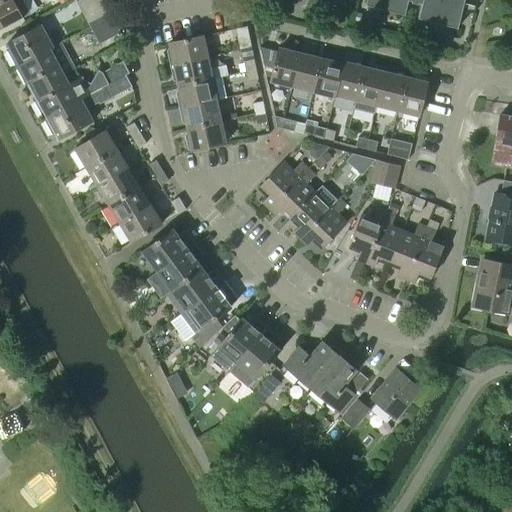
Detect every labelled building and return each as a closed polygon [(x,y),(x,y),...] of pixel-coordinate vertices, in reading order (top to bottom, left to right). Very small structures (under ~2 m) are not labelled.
[(19,0),(7,0),(0,4),(0,30),(28,15),(19,0)] [(81,13),(103,0),(79,0),(75,2),(81,13)] [(87,24),(109,12),(113,10),(108,0),(103,0),(81,13),(87,24)] [(476,1),(474,0),(366,0),(365,6),(404,15),(407,1),(411,2),(411,3),(418,5),(418,4),(421,4),(418,19),(457,29),(461,14),(473,13),(476,1)] [(109,12),(87,24),(93,34),(114,22),(109,12)] [(114,22),(93,34),(99,45),(120,33),(114,22)] [(52,48),(52,47),(40,25),(6,44),(10,50),(6,52),(14,66),(49,48),(50,49),(52,48)] [(246,26),(234,29),(239,50),(251,47),(246,26)] [(170,66),(207,58),(202,36),(168,44),(170,52),(167,56),(170,66)] [(63,75),(74,69),(60,43),(52,47),(52,48),(50,49),(49,48),(14,66),(25,85),(27,83),(32,92),(63,75)] [(262,62),(274,65),(270,81),(290,87),(298,53),(278,48),(277,51),(259,46),(262,62)] [(312,92),(320,58),(298,53),(290,87),(312,92)] [(207,58),(170,66),(171,75),(176,78),(178,86),(212,79),(221,77),(227,76),(224,64),(209,67),(207,58)] [(320,58),(312,92),(334,98),(335,96),(334,96),(342,63),(341,63),(320,58)] [(243,61),(245,72),(256,70),(253,59),(243,61)] [(334,96),(335,96),(354,101),(362,66),(342,61),(341,63),(342,63),(334,96)] [(85,80),(83,81),(81,77),(68,84),(63,75),(32,92),(37,101),(34,103),(43,120),(78,101),(80,99),(104,87),(125,75),(129,74),(122,62),(102,73),(100,69),(92,83),(91,82),(90,81),(88,80),(87,80),(85,80)] [(375,106),(384,72),(362,66),(354,101),(352,107),(373,113),(375,106)] [(258,80),(256,70),(245,72),(247,82),(258,80)] [(395,111),(404,77),(384,72),(375,106),(395,111)] [(99,105),(110,99),(132,88),(125,75),(104,87),(80,99),(78,101),(43,120),(52,136),(55,134),(58,140),(92,122),(86,110),(98,103),(99,105)] [(225,97),(221,77),(212,79),(178,86),(180,95),(177,99),(179,109),(216,101),(216,99),(225,97)] [(404,77),(395,111),(418,117),(427,82),(404,77)] [(187,129),(221,121),(216,101),(179,109),(181,118),(185,121),(187,129)] [(252,104),(254,114),(265,112),(263,101),(252,104)] [(256,124),(267,122),(265,112),(254,114),(256,124)] [(511,117),(499,115),(494,146),(495,146),(492,165),(511,168),(511,117)] [(283,129),(285,119),(274,116),(277,127),(280,128),(283,129)] [(296,121),(285,119),(283,129),(293,131),(296,121)] [(221,121),(187,129),(189,137),(186,141),(188,151),(226,143),(221,121)] [(126,128),(132,139),(140,135),(133,123),(126,128)] [(313,136),(323,139),(326,129),(316,126),(313,136)] [(85,168),(116,149),(111,140),(114,138),(108,128),(74,149),(85,168)] [(335,131),(326,129),(323,139),(333,141),(335,131)] [(138,149),(146,144),(140,135),(132,139),(138,149)] [(355,147),(364,149),(366,139),(358,137),(355,147)] [(377,142),(366,139),(364,149),(374,152),(377,142)] [(408,160),(412,144),(391,139),(387,155),(408,160)] [(97,186),(131,165),(126,156),(122,159),(116,149),(85,168),(97,186)] [(361,175),(375,160),(352,154),(345,161),(361,175)] [(372,173),(396,179),(399,166),(376,160),(372,173)] [(148,165),(155,176),(163,172),(156,161),(148,165)] [(302,174),(307,168),(301,162),(291,172),(282,164),(260,187),(269,195),(262,203),(268,209),(302,174)] [(108,205),(139,186),(133,177),(137,175),(131,165),(97,186),(108,205)] [(291,216),(313,194),(305,186),(315,176),(307,168),(302,174),(268,209),(276,216),(283,209),(291,216)] [(161,186),(168,181),(163,172),(155,176),(161,186)] [(396,179),(372,173),(370,183),(393,189),(396,179)] [(511,182),(503,180),(501,190),(510,192),(511,192),(511,182)] [(299,239),(315,223),(339,198),(323,184),(313,194),(291,216),(300,225),(293,233),(299,239)] [(119,224),(154,202),(149,194),(145,197),(139,186),(108,205),(119,224)] [(511,245),(511,196),(495,193),(486,240),(511,245)] [(420,212),(424,201),(415,197),(410,209),(420,212)] [(171,203),(179,215),(186,210),(179,198),(171,203)] [(315,223),(299,239),(307,246),(314,238),(323,247),(345,225),(336,216),(346,206),(339,198),(315,223)] [(154,202),(119,224),(131,244),(162,225),(156,215),(160,212),(154,202)] [(374,239),(385,211),(378,208),(372,222),(360,217),(349,245),(361,250),(357,260),(364,263),(374,239)] [(388,261),(400,233),(390,229),(395,215),(385,211),(374,239),(364,263),(374,267),(378,257),(388,261)] [(405,279),(425,227),(418,224),(413,238),(400,233),(388,261),(401,266),(397,276),(405,279)] [(425,227),(405,279),(415,283),(419,273),(430,278),(442,249),(430,245),(435,231),(425,227)] [(156,271),(195,242),(186,230),(177,236),(173,230),(142,253),(156,271)] [(170,291),(201,268),(197,262),(205,256),(195,242),(156,271),(170,291)] [(507,314),(511,288),(511,265),(485,261),(480,285),(478,285),(473,307),(507,314)] [(184,310),(223,281),(214,269),(206,275),(201,268),(170,291),(184,310)] [(223,281),(184,310),(200,331),(231,308),(226,301),(234,295),(223,281)] [(233,367),(267,327),(255,316),(248,324),(241,319),(209,356),(228,372),(233,367)] [(247,388),(279,350),(273,345),(279,337),(267,327),(233,367),(228,372),(247,388)] [(310,389),(313,385),(338,355),(322,342),(310,356),(299,348),(283,367),(305,385),(310,389)] [(313,385),(310,389),(339,413),(355,393),(345,385),(344,385),(356,370),(338,355),(313,385)] [(420,389),(416,385),(397,370),(384,385),(372,398),(395,418),(420,389)] [(354,428),(369,410),(357,399),(341,418),(354,428)]
